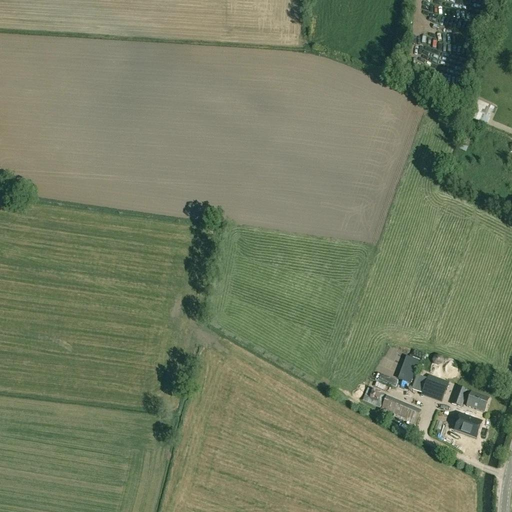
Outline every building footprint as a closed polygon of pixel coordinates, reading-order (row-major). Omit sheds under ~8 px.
[(450,8),(453,7),(453,11),(463,10),(462,1),(454,2),(454,5),(449,5),(450,8)] [(495,108),(474,99),(466,117),(487,126),(495,108)] [(404,363),(398,380),(410,384),(416,367),(418,362),(406,357),(404,363)] [(427,378),(421,394),(441,402),(447,385),(427,378)] [(367,387),(361,401),(394,415),(393,417),(414,425),(420,411),(384,396),(385,395),(367,387)] [(457,387),(451,405),(461,409),(463,403),(467,404),(466,407),(484,413),(489,399),(471,393),(467,391),(457,387)]
